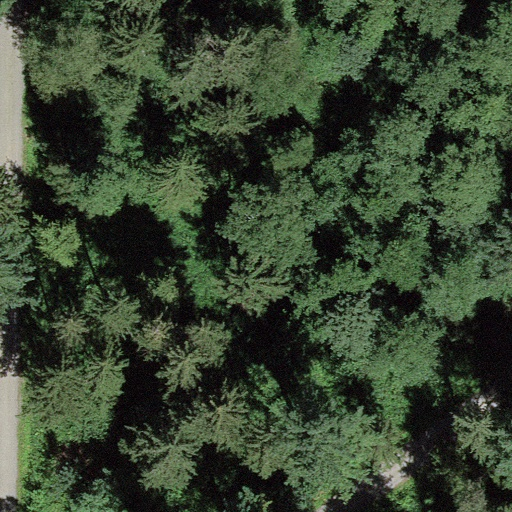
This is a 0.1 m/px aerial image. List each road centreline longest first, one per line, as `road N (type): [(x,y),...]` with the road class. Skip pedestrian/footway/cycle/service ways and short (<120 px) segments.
road 1 (track): [(14,0),(1,511)]
road 2 (track): [(511,368),(321,511)]
